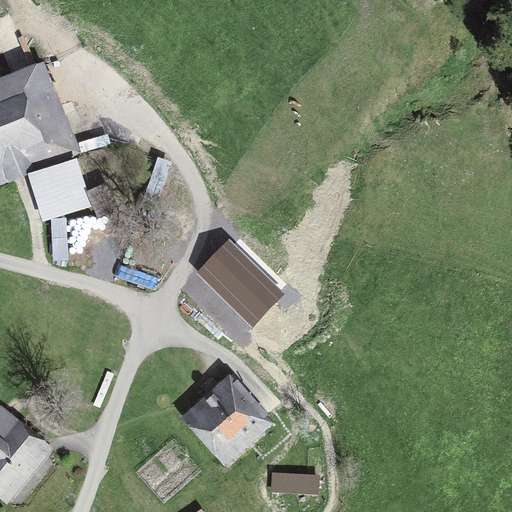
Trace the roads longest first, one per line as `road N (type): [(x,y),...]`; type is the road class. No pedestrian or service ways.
road 1 (track): [(80,511),(155,314),(112,292),(0,260)]
road 2 (track): [(155,314),(193,253),(202,198),(154,125),(83,59)]
road 3 (track): [(178,280),(324,432),(338,478),(332,511)]
road 4 (track): [(155,314),(232,361),(264,397)]
